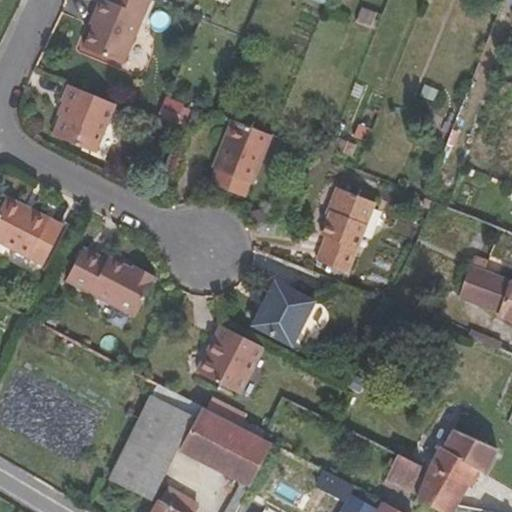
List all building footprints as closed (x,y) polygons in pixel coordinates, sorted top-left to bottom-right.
[(96,27),(87,49),(127,65),(155,0),(107,0),(108,0),(107,0),(102,0),(97,15),(100,16),(96,27)] [(380,14),(362,7),(356,21),(375,28),(380,14)] [(94,152),(114,103),(67,84),(61,100),(66,103),(54,135),(94,152)] [(232,119),(223,142),(227,143),(215,170),(210,183),(245,197),(250,183),(253,184),(273,135),(232,119)] [(324,139),(302,130),(296,145),(312,151),(319,153),(324,139)] [(212,169),(215,170),(227,143),(223,142),(212,169)] [(331,211),(322,235),(325,238),(317,260),(349,273),(376,203),(338,189),(330,209),(331,211)] [(6,198),(4,203),(29,214),(31,210),(6,198)] [(63,226),(31,210),(29,214),(4,203),(0,210),(0,243),(43,265),(63,226)] [(67,281),(135,317),(155,277),(133,266),(131,268),(108,256),(105,259),(84,248),(67,281)] [(498,314),(511,320),(511,279),(470,264),(460,294),(483,306),(498,314)] [(319,303),(278,283),(270,299),(265,311),(256,328),(297,348),(319,303)] [(265,311),(270,299),(265,297),(259,308),(265,311)] [(239,394),(263,347),(224,327),(221,326),(197,372),(239,394)] [(478,332),(475,340),(499,350),(502,342),(478,332)] [(108,479),(130,490),(143,466),(164,477),(194,417),(150,395),(127,443),(108,479)] [(180,452),(239,482),(249,487),(273,444),(262,438),(203,408),(180,452)] [(497,450),(491,447),(453,431),(443,449),(439,448),(427,469),(418,495),(417,499),(440,511),(451,511),(456,505),(476,469),(484,473),(497,450)] [(387,479),(410,491),(420,465),(399,455),(387,479)] [(152,501),(164,477),(143,466),(130,490),(152,501)] [(323,473),(317,486),(348,498),(353,486),(323,473)] [(236,493),(225,511),(226,511),(234,511),(249,487),(239,482),(233,491),(236,493)] [(192,511),(197,505),(168,489),(154,511),(192,511)] [(401,511),(382,502),(377,511),(401,511)]
